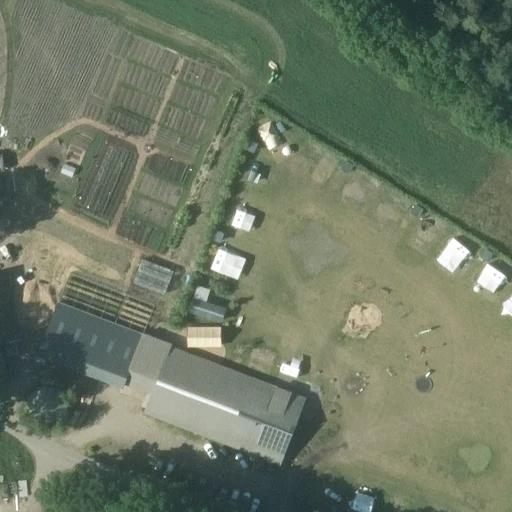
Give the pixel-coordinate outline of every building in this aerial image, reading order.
[(245,147),(252,151),(255,144),(248,140),(245,147)] [(348,174),(353,166),(346,161),(340,169),(348,174)] [(411,211),(417,215),(421,209),(415,206),(411,211)] [(220,241),(223,235),(217,232),(214,238),(220,241)] [(487,262),(492,255),(485,250),(480,257),(487,262)] [(8,274),(0,275),(0,343),(17,340),(8,274)] [(150,396),(143,414),(281,467),(306,399),(170,347),(171,344),(143,333),(123,385),(150,396)] [(67,413),(64,392),(44,384),(27,399),(31,420),(51,427),(67,413)]
